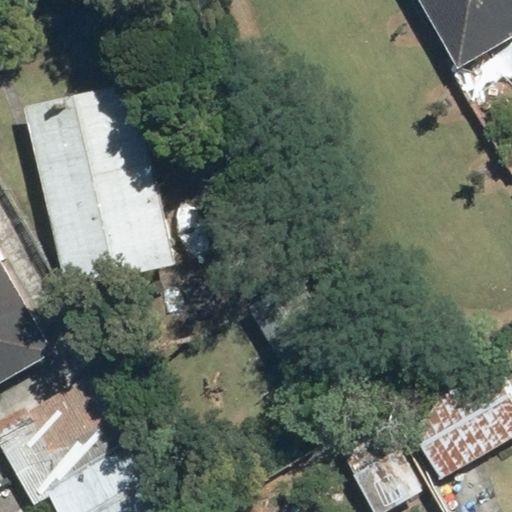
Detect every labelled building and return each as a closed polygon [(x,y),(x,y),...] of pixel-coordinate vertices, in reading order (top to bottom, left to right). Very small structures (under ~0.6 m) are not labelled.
[(511,0),(431,0),(470,68),(511,43),(511,0)] [(191,263),(148,80),(36,106),(79,289),(191,263)] [(0,384),(67,346),(0,229),(0,384)] [(411,415),(449,480),(511,442),(511,374),(504,361),(411,415)] [(195,511),(199,510),(113,365),(2,430),(46,504),(60,495),(69,511),(195,511)]
